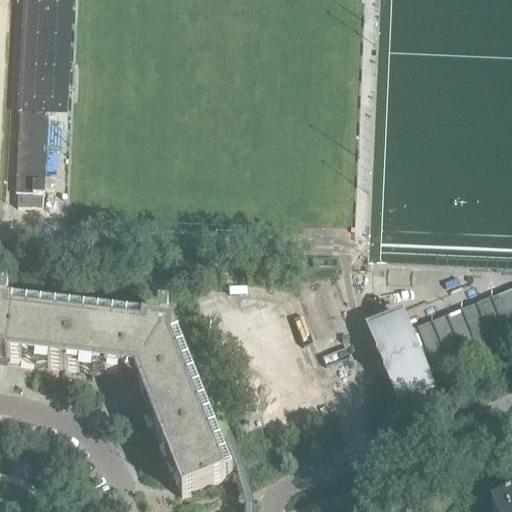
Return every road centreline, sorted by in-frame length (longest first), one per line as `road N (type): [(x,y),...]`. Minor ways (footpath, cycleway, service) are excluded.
road 1 (residential): [(511,400),(287,488),(273,498),(273,511)]
road 2 (residential): [(0,410),(64,428),(115,463),(150,507)]
